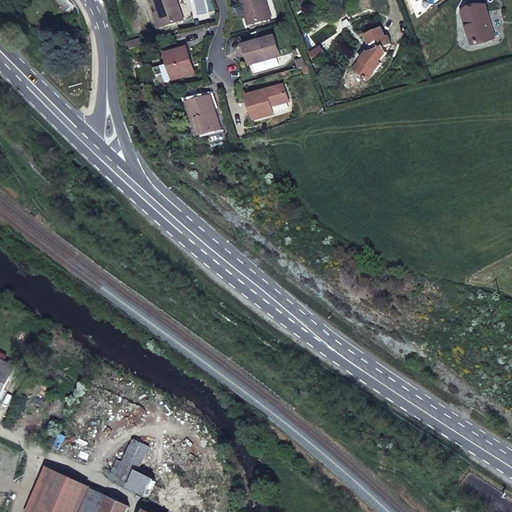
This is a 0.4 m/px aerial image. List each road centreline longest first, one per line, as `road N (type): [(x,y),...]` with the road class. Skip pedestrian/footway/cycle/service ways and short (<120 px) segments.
road 1 (primary): [(92,144),(322,337),(511,463)]
road 2 (tertiary): [(88,0),(105,37),(107,85),(92,144)]
road 3 (primary): [(0,49),(92,144)]
